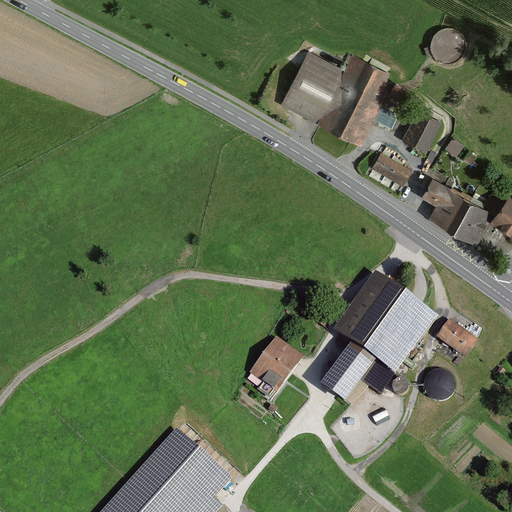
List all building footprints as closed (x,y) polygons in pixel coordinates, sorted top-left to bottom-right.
[(309,50),(281,103),(360,144),(382,103),(381,102),(387,90),(385,89),(388,85),(385,83),(390,73),(353,54),(345,69),(309,50)] [(392,125),(397,111),(382,106),(377,120),(392,125)] [(442,122),(416,114),(402,139),(425,152),(442,122)] [(457,156),(464,146),(453,138),(446,148),(457,156)] [(411,167),(379,150),(366,175),(398,191),(411,167)] [(426,217),(446,229),(464,197),(431,178),(419,198),(433,206),(426,217)] [(511,194),(497,183),(480,206),(492,213),(486,222),(511,241),(511,194)] [(471,201),(464,197),(446,229),(473,246),(486,222),(492,213),(480,206),(471,201)] [(430,322),(378,282),(336,337),(351,348),(318,392),(338,407),(359,379),(376,392),(430,322)] [(475,343),(449,324),(437,341),(462,360),(475,343)] [(298,362),(275,344),(250,376),(274,394),(298,362)] [(426,372),(426,399),(453,398),(453,371),(426,372)] [(392,392),(407,398),(411,385),(396,380),(392,392)] [(232,479),(177,429),(101,511),(218,511),(223,506),(214,499),(232,479)]
